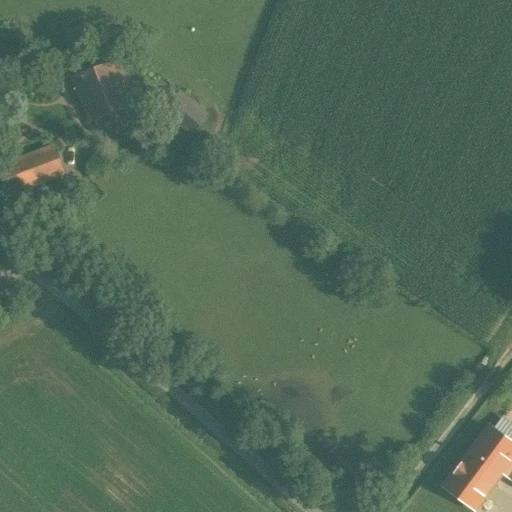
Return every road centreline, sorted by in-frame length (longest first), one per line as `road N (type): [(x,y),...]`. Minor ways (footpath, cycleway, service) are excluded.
road 1 (unclassified): [(0,213),(57,276),(330,511)]
road 2 (track): [(382,511),(511,344)]
